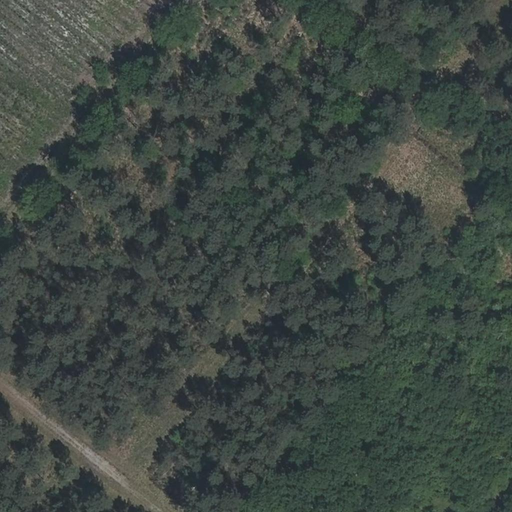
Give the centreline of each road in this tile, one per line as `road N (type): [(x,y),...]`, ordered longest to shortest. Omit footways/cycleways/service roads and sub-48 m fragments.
road 1 (track): [(0,226),(178,0)]
road 2 (track): [(0,383),(161,511)]
